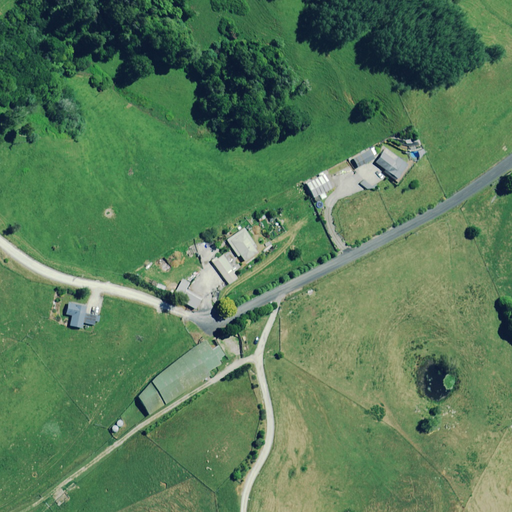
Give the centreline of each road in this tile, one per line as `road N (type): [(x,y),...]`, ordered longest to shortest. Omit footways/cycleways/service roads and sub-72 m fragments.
road 1 (residential): [(199,319),(220,320),(283,289),(432,213),(511,161)]
road 2 (track): [(258,360),(247,359),(148,421),(20,511)]
road 3 (residential): [(199,319),(56,277),(0,239)]
